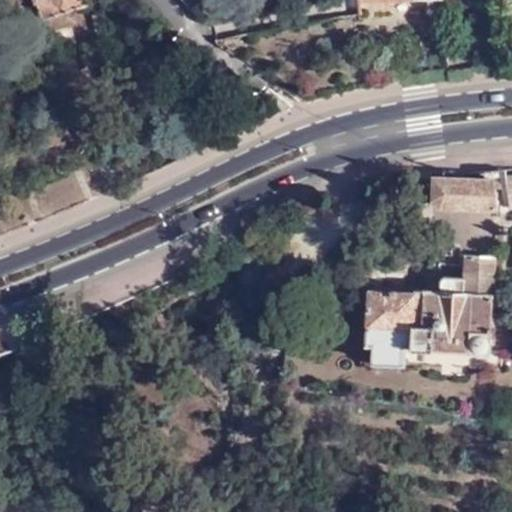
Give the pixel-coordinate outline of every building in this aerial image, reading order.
[(37,0),(44,17),(87,0),(37,0)] [(134,64),(109,48),(102,60),(127,76),(134,64)] [(506,167),(485,169),(485,175),(433,172),(431,197),(441,205),(498,206),(497,185),(508,184),(510,205),(511,204),(511,173),(508,174),(506,167)] [(455,215),(457,245),(499,242),(497,212),(455,215)] [(453,234),(391,232),(389,249),(452,252),(453,234)] [(441,287),(417,286),(416,291),(371,290),(368,343),(374,344),(373,361),(406,363),(407,346),(489,350),(495,254),(466,252),(465,273),(445,272),(441,276),(441,287)]
